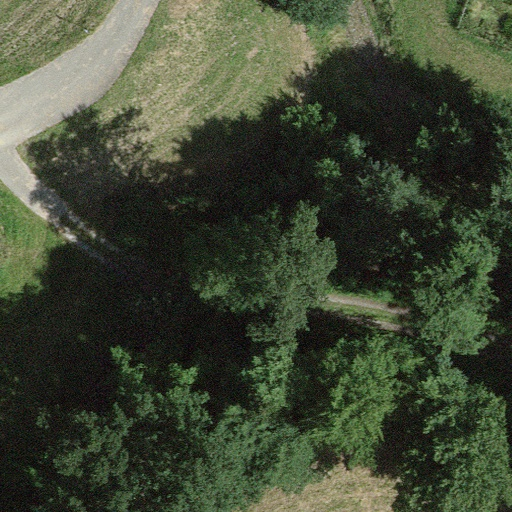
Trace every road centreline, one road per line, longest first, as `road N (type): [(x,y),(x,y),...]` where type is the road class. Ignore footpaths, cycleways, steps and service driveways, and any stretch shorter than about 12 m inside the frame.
road 1 (track): [(511,354),(360,308),(218,294),(131,257),(26,195),(0,169)]
road 2 (track): [(118,0),(76,67),(0,95)]
